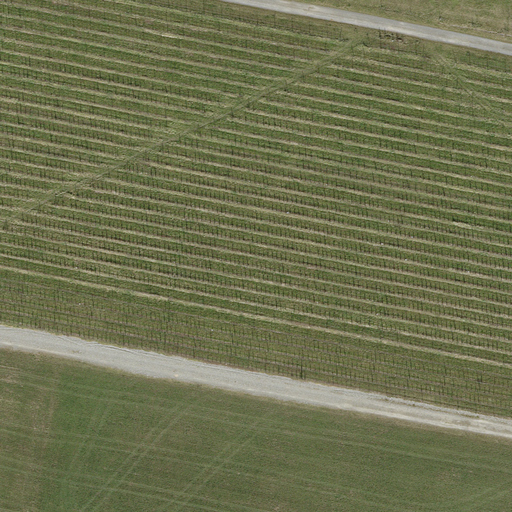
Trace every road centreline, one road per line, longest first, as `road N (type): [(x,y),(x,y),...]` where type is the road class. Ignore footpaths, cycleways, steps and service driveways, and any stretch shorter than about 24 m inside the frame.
road 1 (track): [(511,431),(0,334)]
road 2 (track): [(511,45),(271,0)]
